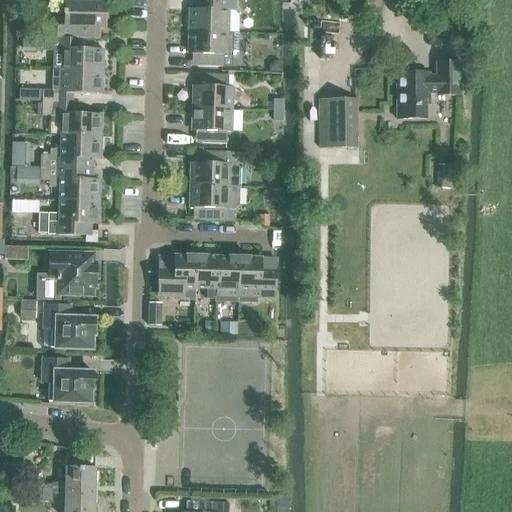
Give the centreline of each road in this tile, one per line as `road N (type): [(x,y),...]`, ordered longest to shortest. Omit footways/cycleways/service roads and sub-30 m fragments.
road 1 (residential): [(149,235),(156,0)]
road 2 (residential): [(132,438),(139,244),(149,235)]
road 3 (residential): [(132,438),(0,423)]
road 4 (residential): [(149,235),(277,238)]
